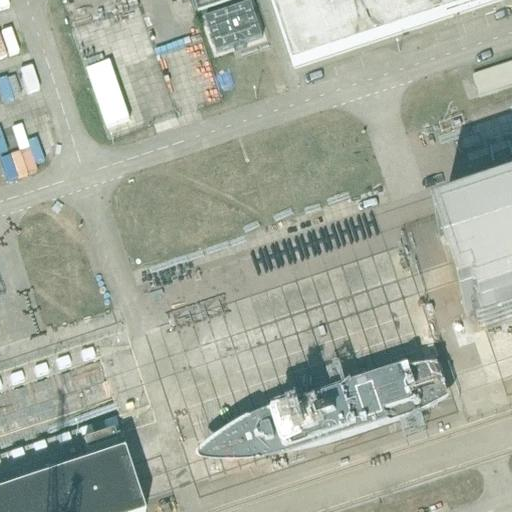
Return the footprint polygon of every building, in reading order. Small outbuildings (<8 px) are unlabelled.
[(235,0),(194,0),(199,13),(235,0)] [(270,0),(294,71),(509,0),(270,0)] [(511,65),(473,79),(480,99),(480,100),(511,89),(511,65)] [(511,106),(453,126),(469,172),(511,157),(511,106)] [(511,210),(488,218),(490,221),(469,228),(468,225),(439,235),(441,239),(445,238),(447,245),(461,241),(480,295),(465,300),(468,310),(465,311),(466,316),(481,311),(487,328),(511,319),(511,210)] [(83,446),(86,458),(117,448),(113,436),(83,446)] [(139,511),(137,505),(127,475),(129,475),(127,469),(126,468),(125,462),(0,503),(0,511),(139,511)]
